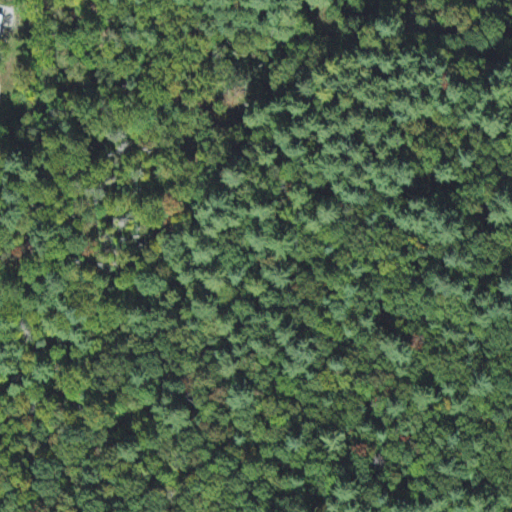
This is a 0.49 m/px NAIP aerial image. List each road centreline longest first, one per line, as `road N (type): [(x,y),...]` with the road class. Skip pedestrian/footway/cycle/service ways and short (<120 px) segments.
road 1 (residential): [(511,477),(426,333),(276,369),(57,484),(0,478)]
road 2 (residential): [(0,335),(25,324),(11,238),(0,234),(22,15),(64,0)]
